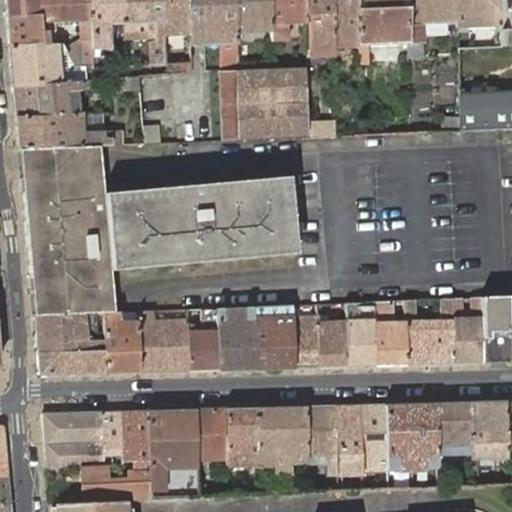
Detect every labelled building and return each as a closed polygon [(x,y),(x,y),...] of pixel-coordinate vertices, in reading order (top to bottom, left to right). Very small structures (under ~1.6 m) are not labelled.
[(37,14),(35,0),(4,0),(6,16),(37,14)] [(89,0),(35,0),(37,14),(37,23),(45,23),(79,21),(90,21),(89,0)] [(120,0),(89,0),(90,21),(91,49),(110,49),(108,23),(123,22),(120,0)] [(162,0),(120,0),(123,22),(124,40),(155,39),(156,64),(164,64),(164,34),(163,19),(162,0)] [(188,33),(186,0),(162,0),(163,19),(164,34),(188,33)] [(187,0),(188,42),(198,42),(204,41),(220,41),(235,41),(235,33),(235,26),(234,0),(187,0)] [(269,0),(234,0),(235,26),(235,33),(242,33),(241,26),(270,25),(269,0)] [(304,0),(269,0),(270,25),(270,41),(287,40),(286,24),(305,23),(304,0)] [(330,0),(304,0),(305,23),(307,50),(307,57),(314,57),(314,50),(325,49),(325,56),(332,56),(331,49),(331,47),(331,28),(330,0)] [(355,0),(330,0),(331,28),(331,47),(357,47),(357,46),(357,40),(357,28),(355,0)] [(366,45),(408,43),(408,42),(406,0),(355,0),(357,28),(357,40),(357,46),(366,45)] [(455,0),(406,0),(408,42),(408,43),(408,56),(422,56),(422,32),(456,31),(455,0)] [(499,0),(455,0),(456,31),(466,31),(466,29),(493,27),(494,30),(500,29),(506,29),(505,10),(500,10),(499,0)] [(511,0),(499,0),(500,10),(505,10),(506,29),(500,29),(501,47),(511,46),(511,0)] [(37,14),(6,16),(8,46),(46,44),(45,23),(37,23),(37,14)] [(90,21),(79,21),(81,41),(82,41),(83,66),(92,67),(91,49),(90,21)] [(57,83),(56,66),(55,54),(54,44),(46,44),(8,46),(10,69),(12,86),(57,83)] [(357,47),(358,64),(366,63),(366,45),(357,46),(357,47)] [(302,71),(220,74),(223,135),(303,132),(302,71)] [(138,76),(109,78),(109,91),(139,88),(138,76)] [(12,86),(14,116),(76,113),(76,104),(75,90),(80,90),(79,81),(57,83),(12,86)] [(458,118),(458,132),(511,129),(511,84),(457,87),(458,118)] [(103,111),(80,113),(82,132),(103,131),(103,111)] [(14,116),(17,148),(69,147),(97,146),(110,145),(120,144),(120,130),(103,131),(82,132),(80,113),(76,113),(14,116)] [(441,118),(442,132),(458,132),(458,118),(441,118)] [(141,125),(142,142),(159,142),(158,124),(141,125)] [(309,125),(310,137),(334,136),(334,124),(309,125)] [(22,207),(29,275),(109,271),(294,254),(287,176),(101,193),(100,171),(99,168),(97,146),(69,147),(17,148),(19,172),(22,207)] [(109,271),(29,275),(30,292),(30,297),(31,316),(101,312),(111,312),(110,292),(110,284),(109,271)] [(507,362),(506,297),(480,298),(482,363),(507,362)] [(482,363),(480,298),(471,298),(471,319),(460,319),(460,299),(451,299),(451,363),(482,363)] [(451,363),(451,299),(439,300),(439,320),(414,320),(414,301),(403,301),(404,365),(451,363)] [(404,365),(403,301),(373,302),(374,365),(404,365)] [(374,365),(373,302),(344,304),(345,322),(345,366),(374,365)] [(291,317),(291,306),(250,307),(252,369),(292,367),(291,317)] [(252,369),(250,307),(244,308),(245,319),(222,319),(221,309),(215,309),(217,332),(217,370),(252,369)] [(217,332),(215,309),(201,310),(202,332),(191,332),(191,327),(186,327),(187,370),(217,370),(217,332)] [(137,371),(136,311),(127,312),(111,312),(101,312),(103,350),(103,373),(137,371)] [(187,370),(186,327),(186,321),(152,322),(151,311),(136,311),(137,371),(187,370)] [(101,312),(31,316),(35,352),(103,350),(101,312)] [(316,320),(316,317),(302,317),(302,316),(291,317),(292,367),(317,367),(316,323),(316,320)] [(345,366),(345,322),(321,323),(321,320),(316,320),(316,323),(317,367),(345,366)] [(103,373),(103,350),(35,352),(37,374),(103,373)] [(469,455),(469,460),(498,460),(498,467),(504,467),(504,450),(503,401),(468,403),(469,455)] [(511,401),(503,401),(504,450),(511,449),(511,401)] [(411,469),(435,468),(435,460),(435,455),(434,403),(384,405),(386,469),(411,469)] [(468,403),(434,403),(435,455),(435,460),(440,460),(440,455),(469,455),(468,403)] [(336,473),(361,473),(359,405),(335,406),(336,473)] [(359,405),(361,473),(386,473),(386,469),(384,405),(359,405)] [(327,476),(336,476),(336,473),(335,406),(305,407),(306,455),(322,455),(327,455),(327,462),(327,476)] [(254,408),(256,467),(264,467),(263,457),(298,455),(298,463),(307,464),(306,455),(305,407),(254,408)] [(251,467),(256,467),(254,408),(224,409),(225,453),(251,453),(251,467)] [(195,464),(195,496),(210,496),(209,458),(225,458),(225,453),(224,409),(215,409),(194,410),(195,464)] [(147,470),(148,498),(165,497),(165,466),(195,464),(194,410),(147,411),(147,457),(147,470)] [(147,411),(120,412),(120,458),(147,457),(147,411)] [(120,412),(99,413),(100,466),(120,466),(120,458),(120,412)] [(41,414),(46,469),(100,466),(99,413),(41,414)] [(263,457),(264,467),(274,467),(274,460),(287,460),(288,464),(298,463),(298,455),(263,457)] [(120,471),(147,470),(147,457),(120,458),(120,466),(120,471)] [(288,472),(288,464),(287,460),(274,460),(274,467),(275,473),(288,472)] [(46,469),(49,502),(126,499),(148,498),(147,470),(120,471),(120,466),(100,466),(46,469)] [(0,504),(9,504),(6,476),(0,476),(0,504)] [(127,511),(126,499),(49,502),(49,511),(127,511)]
